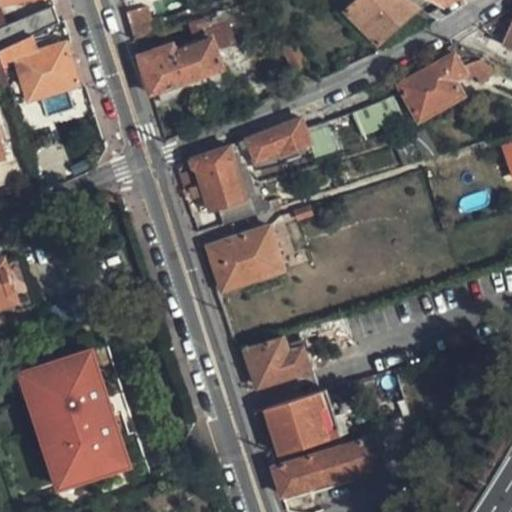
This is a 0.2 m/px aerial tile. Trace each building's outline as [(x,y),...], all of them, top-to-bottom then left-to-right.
[(66,18),(59,0),(50,0),(52,6),(0,24),(0,50),(33,33),(66,18)] [(381,42),(420,6),(409,0),(350,0),(353,3),(348,7),(381,42)] [(135,38),(155,31),(146,3),(126,8),(135,38)] [(228,18),(132,51),(148,98),(227,71),(219,49),(236,43),(228,18)] [(29,99),(88,83),(82,60),(77,62),(70,40),(37,48),(33,33),(0,50),(0,56),(2,63),(16,59),(29,99)] [(308,63),(297,41),(283,48),(295,70),(308,63)] [(465,92),(456,75),(465,70),(453,53),(401,84),(405,90),(421,117),(465,92)] [(501,64),(486,58),(465,70),(469,80),(478,75),(481,83),(501,64)] [(65,91),(42,99),(46,111),(70,103),(65,91)] [(362,133),(390,123),(382,102),(354,112),(362,133)] [(306,126),(303,118),(251,138),(257,157),(283,148),(285,150),(311,142),(306,126)] [(194,157),(212,209),(247,197),(241,178),(234,157),(230,146),(194,157)] [(313,206),(299,211),(301,219),(316,215),(313,206)] [(271,228),(213,247),(219,265),(227,289),(284,270),(271,228)] [(21,256),(14,258),(15,292),(22,292),(21,256)] [(0,299),(15,295),(15,292),(14,258),(5,260),(4,257),(0,257),(0,299)] [(96,349),(38,367),(47,396),(43,397),(62,455),(66,454),(75,483),(132,464),(118,421),(112,422),(103,395),(110,393),(96,349)] [(60,487),(75,483),(66,454),(62,455),(43,397),(47,396),(38,367),(24,372),(60,487)] [(294,447),(340,432),(326,387),(268,405),(282,450),(294,447)] [(103,395),(112,422),(118,421),(110,393),(103,395)] [(375,433),(281,461),(289,491),(384,463),(375,433)]
